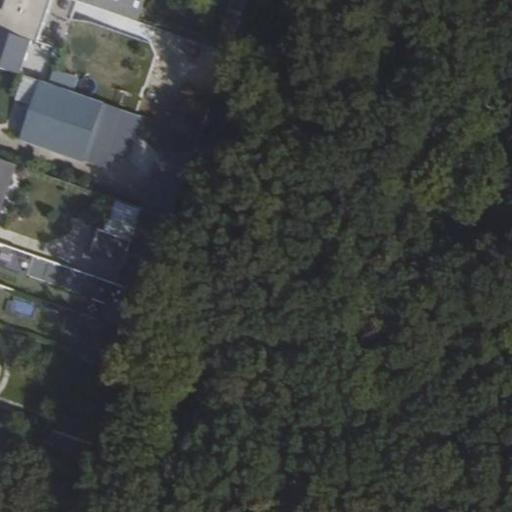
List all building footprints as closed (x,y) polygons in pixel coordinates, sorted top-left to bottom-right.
[(30,0),(0,0),(0,48),(24,56),(42,4),(30,0)] [(45,0),(37,32),(66,40),(77,2),(69,0),(45,0)] [(75,0),(138,22),(145,0),(75,0)] [(248,0),(231,0),(215,48),(230,54),(248,0)] [(53,71),(49,83),(73,92),(77,80),(53,71)] [(49,137),(86,150),(98,114),(42,93),(34,115),(54,123),(49,137)] [(182,96),(171,126),(201,136),(211,106),(182,96)] [(195,152),(165,142),(142,208),(172,219),(195,152)] [(0,213),(13,163),(0,159),(0,213)] [(9,201),(1,221),(39,237),(40,234),(51,238),(60,218),(49,214),(54,201),(32,191),(25,208),(9,201)] [(87,254),(120,265),(138,208),(111,200),(102,229),(96,228),(87,254)] [(132,332),(146,294),(125,287),(119,304),(107,300),(100,320),(132,332)] [(58,433),(52,451),(86,463),(92,445),(58,433)]
